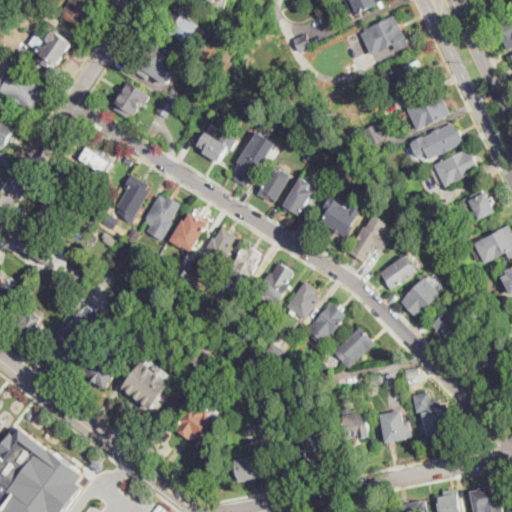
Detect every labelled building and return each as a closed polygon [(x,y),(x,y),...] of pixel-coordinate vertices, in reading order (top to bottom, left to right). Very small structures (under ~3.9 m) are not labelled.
[(43,18),(30,10),(35,0),(43,0),(51,5),(43,18)] [(83,29),(61,15),(71,0),(99,0),(101,1),(83,29)] [(359,14),(357,10),(354,11),(350,2),(351,2),(350,0),(384,0),(385,1),(359,14)] [(183,5),(194,12),(191,17),(203,25),(190,44),(179,37),(176,43),(163,35),(168,28),(166,27),(169,22),(166,21),(169,16),(171,18),(176,11),(178,12),(183,5)] [(511,48),(509,50),(499,30),(503,28),(499,21),(511,14),(511,48)] [(410,45),(399,51),(396,44),(374,55),(364,34),(371,30),(370,28),(396,15),(410,45)] [(39,23),(32,33),(25,28),(32,18),(39,23)] [(54,29),(73,42),(55,70),(39,59),(43,52),(35,47),(44,33),(50,37),(54,29)] [(314,44),(300,53),(294,43),(308,34),(314,44)] [(182,65),(169,85),(153,74),(150,80),(137,71),(157,40),(171,50),(168,55),(182,65)] [(348,73),(344,65),(356,60),(360,68),(348,73)] [(411,93),(398,99),(387,75),(420,60),(423,67),(419,69),(425,81),(409,89),(411,93)] [(34,110),(2,91),(15,70),(47,90),(34,110)] [(153,96),(149,103),(146,101),(137,115),(133,113),(130,118),(115,109),(120,102),(118,101),(130,81),(153,96)] [(186,94),(180,104),(168,97),(175,87),(186,94)] [(452,113),(421,129),(410,108),(442,92),(452,113)] [(171,109),(167,116),(157,109),(161,102),(171,109)] [(397,112),(386,117),(382,109),(393,104),(397,112)] [(8,145),(6,143),(3,148),(0,146),(0,116),(18,128),(8,145)] [(370,146),(363,131),(391,117),(398,131),(386,136),(387,138),(370,146)] [(411,141),(418,156),(428,151),(431,158),(466,141),(460,127),(457,129),(454,120),(411,141)] [(267,129),(262,137),(256,133),(261,125),(267,129)] [(240,140),(233,150),(229,148),(220,163),(204,153),(206,150),(200,145),(208,132),(221,141),(227,132),(240,140)] [(268,141),(265,146),(254,140),(258,134),(268,141)] [(269,158),(253,182),(249,179),(245,185),(238,180),(241,175),(238,173),(243,165),(242,164),(247,156),(249,158),(250,155),(248,154),(251,151),(248,149),(254,140),(260,144),(256,150),(269,158)] [(115,163),(108,175),(82,159),(89,147),(115,163)] [(482,170),(448,187),(437,164),(471,148),(482,170)] [(314,155),(309,163),(304,160),(309,152),(314,155)] [(135,160),(132,163),(126,158),(128,155),(135,160)] [(87,191),(81,200),(59,186),(67,174),(63,171),(69,162),(76,166),(73,172),(85,180),(80,187),(87,191)] [(280,169),(283,171),(284,169),(294,175),(280,200),(274,197),(272,200),(261,194),(275,170),(278,172),(280,169)] [(152,191),(135,218),(131,215),(129,217),(121,213),(123,210),(119,207),(130,189),(126,187),(134,173),(151,184),(148,189),(152,191)] [(312,209),(307,218),(287,206),(299,186),(310,193),(308,196),(313,199),(309,206),(312,209)] [(484,190),(486,193),(489,192),(498,211),(471,224),(460,202),(484,190)] [(343,204),(352,209),(357,200),(367,206),(354,225),(357,227),(351,238),(323,221),(330,210),(326,208),(335,193),(346,199),(343,204)] [(168,199),(170,196),(183,204),(173,220),(174,221),(163,239),(149,231),(152,224),(147,221),(162,195),(168,199)] [(74,212),(64,228),(56,222),(53,227),(38,217),(51,197),(74,212)] [(106,208),(99,219),(84,209),(92,198),(106,208)] [(172,238),(192,251),(212,220),(196,208),(188,220),(185,218),(172,238)] [(377,212),(369,226),(367,224),(350,250),(366,261),(377,244),(385,250),(394,237),(385,231),(391,221),(377,212)] [(120,219),(114,229),(105,223),(111,213),(120,219)] [(511,225),(511,255),(510,252),(488,264),(477,242),(511,224),(511,225)] [(57,244),(48,257),(40,251),(37,256),(18,244),(30,227),(57,244)] [(239,237),(220,266),(211,260),(212,259),(204,253),(215,237),(218,239),(226,227),(239,237)] [(135,243),(127,239),(133,229),(141,233),(135,243)] [(116,238),(112,244),(106,240),(110,234),(116,238)] [(264,253),(257,264),(259,265),(253,275),(252,275),(247,284),(242,281),(239,287),(228,281),(232,275),(231,274),(236,264),(246,247),(251,250),(253,246),(264,253)] [(407,255),(413,264),(417,262),(421,267),(418,269),(420,272),(414,276),(415,277),(405,284),(405,283),(395,290),(382,273),(407,255)] [(298,272),(291,283),(293,284),(278,308),(258,295),(272,271),(275,273),(282,262),(298,272)] [(88,274),(82,284),(70,276),(76,267),(88,274)] [(511,268),(503,272),(511,292),(511,268)] [(420,317),(404,301),(428,277),(444,294),(420,317)] [(324,298),(308,319),(289,306),(308,280),(320,288),(317,293),(324,298)] [(0,289),(11,298),(0,312),(0,289)] [(240,299),(233,309),(226,304),(233,294),(240,299)] [(488,314),(483,304),(496,297),(502,308),(488,314)] [(336,303),(349,314),(346,318),(347,318),(324,345),(313,336),(315,333),(310,328),(331,304),(333,306),(336,303)] [(18,307),(31,317),(34,313),(42,319),(38,323),(41,325),(40,326),(43,329),(33,343),(6,323),(18,307)] [(460,321),(462,318),(468,324),(447,345),(435,333),(439,330),(434,325),(449,310),(460,321)] [(76,318),(83,324),(85,321),(96,330),(86,343),(90,346),(73,367),(64,359),(61,357),(54,352),(62,342),(58,340),(76,318)] [(377,343),(356,363),(341,347),(362,327),(373,339),(375,341),(377,343)] [(262,337),(257,344),(251,339),(256,333),(262,337)] [(504,362),(495,370),(490,364),(480,374),(472,366),(470,365),(464,358),(486,336),(502,352),(499,356),(504,362)] [(287,351),(280,361),(267,352),(273,342),(281,347),(285,349),(287,351)] [(220,359),(209,374),(197,365),(192,361),(189,359),(192,356),(195,352),(201,344),(220,359)] [(107,346),(125,360),(118,369),(121,371),(107,388),(85,371),(98,353),(101,354),(107,346)] [(151,359),(173,376),(170,380),(173,383),(152,410),(125,387),(145,361),(147,363),(151,359)] [(331,372),(320,374),(318,366),(330,363),(331,372)] [(422,375),(408,377),(407,369),(420,367),(422,375)] [(384,383),(371,385),(370,377),(383,375),(383,376),(384,381),(384,383)] [(366,397),(360,398),(358,390),(363,388),(366,397)] [(219,422),(204,441),(197,435),(192,441),(191,440),(186,436),(177,428),(201,397),(215,409),(214,410),(210,415),(217,421),(219,422)] [(453,406),(455,416),(459,415),(461,427),(456,428),(457,430),(443,433),(440,433),(430,435),(429,433),(422,434),(421,424),(427,423),(425,412),(453,406)] [(352,409),(353,413),(367,411),(369,411),(373,436),(347,440),(342,415),(345,415),(344,411),(345,408),(346,408),(349,407),(352,409)] [(274,425),(272,412),(280,411),(282,424),(274,425)] [(404,411),(406,421),(411,420),(413,435),(408,436),(408,439),(397,441),(395,441),(389,442),(385,422),(390,421),(389,413),(404,411)] [(320,432),(322,441),(329,440),(332,453),(330,454),(322,455),(313,457),(311,458),(303,460),(298,437),(320,432)] [(0,457),(2,459),(4,460),(22,437),(40,451),(39,452),(47,458),(42,465),(35,459),(17,482),(15,486),(14,486),(18,489),(15,491),(4,505),(0,501),(0,457)] [(252,479),(241,482),(236,460),(263,454),(268,475),(255,478),(252,479)] [(472,489),(476,511),(506,511),(501,484),(492,486),(491,480),(480,482),(481,488),(472,489)] [(441,511),(439,498),(446,497),(445,490),(453,489),(455,488),(459,488),(462,511),(441,511)] [(430,511),(403,511),(402,504),(429,499),(430,511)] [(341,511),(340,511),(324,511),(329,504),(330,503),(341,511)]
